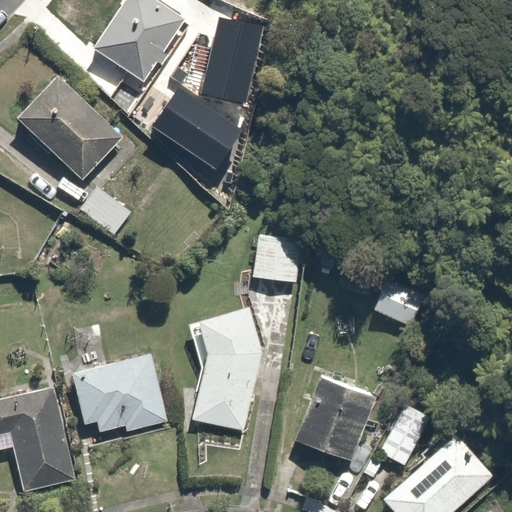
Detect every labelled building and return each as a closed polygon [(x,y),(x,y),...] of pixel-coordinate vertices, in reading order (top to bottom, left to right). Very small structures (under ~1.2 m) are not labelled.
[(184,22),(151,0),(129,0),(96,50),(145,82),(184,22)] [(59,77),(22,120),(90,180),(127,137),(59,77)] [(98,185),(79,210),(115,236),(134,211),(98,185)] [(306,238),(261,230),(253,280),(298,287),(306,238)] [(436,291),(389,274),(375,313),(422,330),(436,291)] [(246,434),(264,361),(259,310),(205,316),(210,364),(196,422),(246,434)] [(172,425),(153,353),(75,374),(89,424),(98,422),(101,435),(126,428),(128,437),(172,425)] [(378,397),(319,375),(294,441),(354,463),(378,397)] [(61,390),(0,398),(0,453),(18,450),(23,491),(75,484),(61,390)] [(426,432),(398,418),(380,453),(408,468),(426,432)] [(461,511),(499,480),(460,433),(384,498),(395,511),(461,511)]
